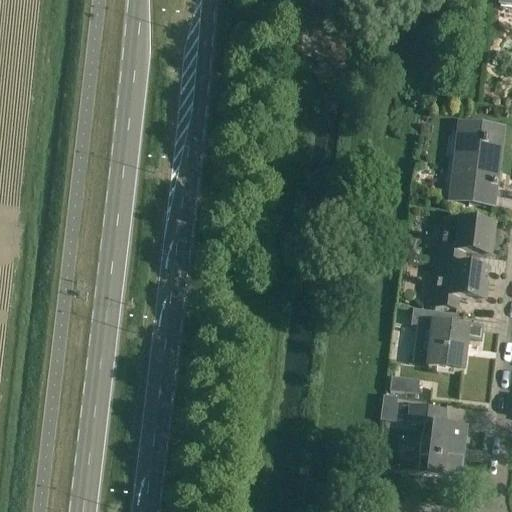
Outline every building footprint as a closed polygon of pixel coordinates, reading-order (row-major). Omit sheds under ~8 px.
[(511,0),(499,0),(499,8),(511,9),(511,0)] [(493,209),(502,131),(459,125),(450,198),(468,200),(467,205),(493,209)] [(489,258),(493,228),(446,222),(443,250),(434,249),(432,270),(440,271),(438,296),(429,295),(427,310),(457,313),(458,300),(484,303),(487,273),(462,271),(464,256),(489,258)] [(409,326),(409,328),(419,330),(428,331),(423,371),(463,376),(466,346),(479,347),(481,332),(456,329),(457,318),(421,313),(411,312),(411,313),(409,326)] [(390,381),(388,395),(405,396),(406,382),(390,381)] [(382,399),(381,408),(395,409),(396,401),(382,399)] [(458,483),(465,432),(443,429),(445,414),(407,409),(404,426),(422,428),(416,477),(425,478),(425,479),(458,483)]
